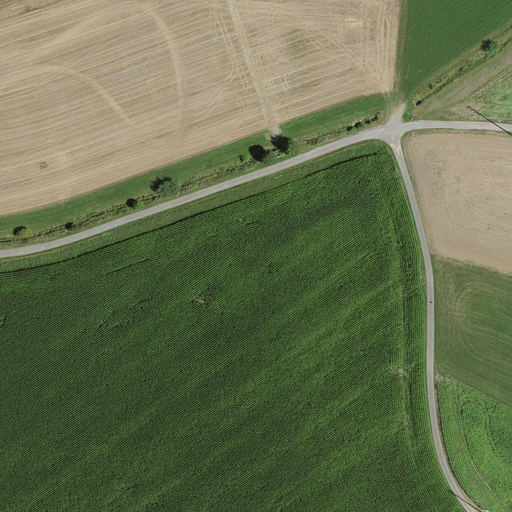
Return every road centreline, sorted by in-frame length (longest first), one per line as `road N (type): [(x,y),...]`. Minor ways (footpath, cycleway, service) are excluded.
road 1 (track): [(0,253),(61,241),(392,130)]
road 2 (track): [(473,511),(439,451),(429,269),(392,130)]
road 3 (track): [(392,130),(511,129)]
